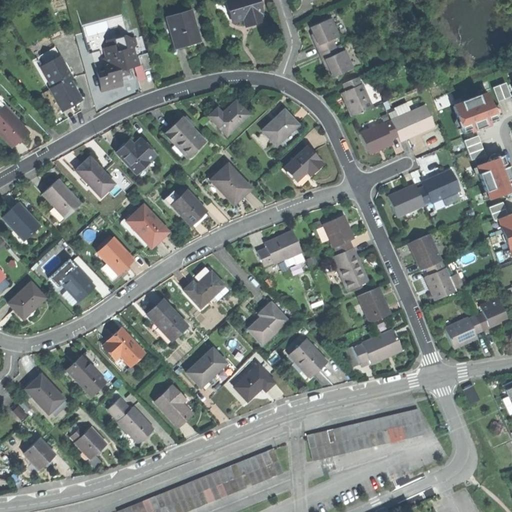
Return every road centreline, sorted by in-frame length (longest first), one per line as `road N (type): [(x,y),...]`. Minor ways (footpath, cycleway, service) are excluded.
road 1 (residential): [(0,508),(105,487),(281,416),(437,376)]
road 2 (residential): [(358,185),(195,248),(64,334),(13,343)]
road 3 (residential): [(0,180),(142,101),(215,80),(281,82)]
road 4 (residential): [(358,185),(437,376)]
road 5 (residential): [(364,511),(461,458),(437,376)]
road 6 (residential): [(281,82),(334,127),(358,185)]
